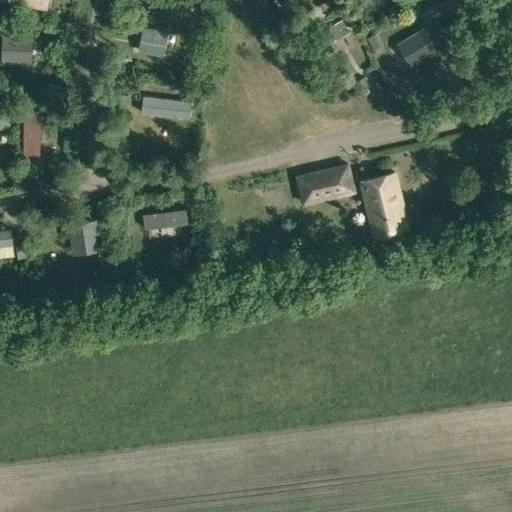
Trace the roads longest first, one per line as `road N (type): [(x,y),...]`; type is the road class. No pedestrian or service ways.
road 1 (residential): [(0,201),(351,144),(511,108)]
road 2 (track): [(93,187),(90,59),(99,0)]
